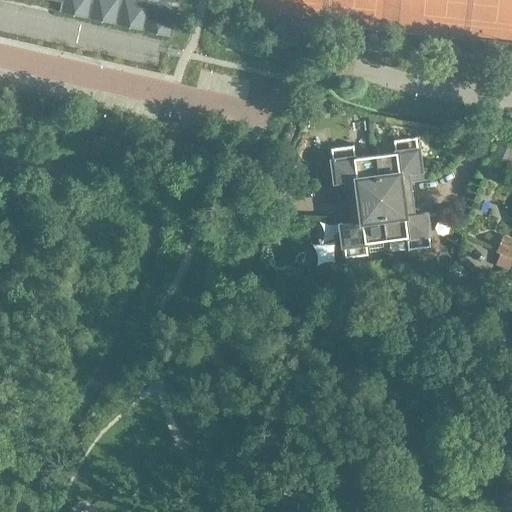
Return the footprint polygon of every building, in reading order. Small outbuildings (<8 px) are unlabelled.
[(54,0),(61,2),(59,10),(171,36),(179,2),(174,1),(173,0),(54,0)] [(353,145),(331,148),(335,183),(329,184),(330,192),(348,190),(351,213),(333,215),(334,224),(340,223),(345,257),(367,255),(386,252),(384,240),(406,237),(408,249),(430,246),(425,212),(431,211),(430,202),(412,205),(409,182),(427,180),(426,171),(420,172),(416,137),(393,140),(395,152),(354,157),(353,145)] [(495,142),(488,163),(503,168),(511,146),(495,142)] [(278,225),(264,226),(266,240),(280,239),(278,225)] [(511,238),(504,235),(497,252),(500,253),(511,257),(511,238)] [(509,271),(511,264),(511,257),(500,253),(495,265),(509,271)] [(301,265),(290,266),(291,277),(302,276),(301,265)]
